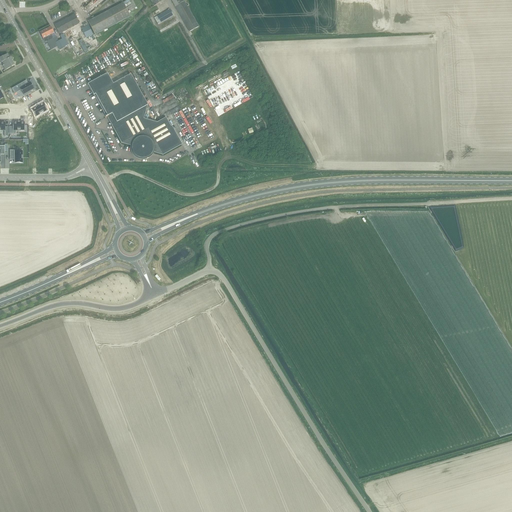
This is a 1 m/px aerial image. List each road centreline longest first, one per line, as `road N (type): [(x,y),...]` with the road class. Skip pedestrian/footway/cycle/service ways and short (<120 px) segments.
road 1 (unclassified): [(210,270),(211,236),(248,222),(336,206),(511,199)]
road 2 (primary): [(210,209),(347,181),(511,181)]
road 3 (unclassified): [(369,511),(222,277),(210,270)]
road 4 (unclassified): [(0,326),(62,303),(119,308),(154,293)]
road 5 (track): [(313,167),(229,156),(212,188),(176,195)]
